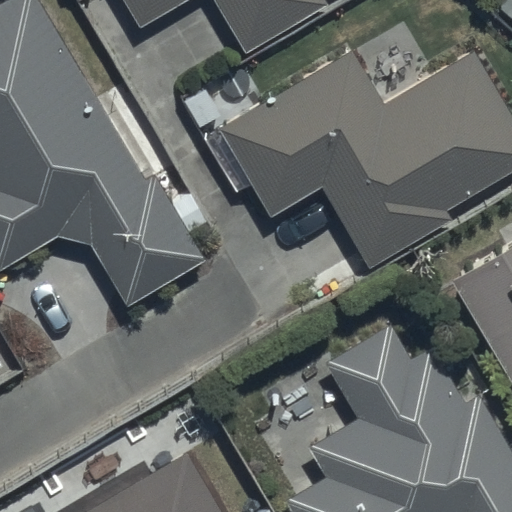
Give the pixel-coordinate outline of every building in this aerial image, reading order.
[(40,0),(0,0),(0,246),(54,219),(92,231),(122,284),(197,241),(186,222),(207,210),(189,177),(168,189),(151,159),(145,166),(40,0)] [(132,0),(139,10),(154,0),(215,0),(240,39),(303,0),(132,0)] [(345,36),(211,110),(261,199),(312,171),(358,253),(446,205),(441,196),(511,156),(511,110),(469,34),(374,87),(345,36)] [(511,378),(511,220),(443,262),(511,378)] [(317,461),(283,480),(300,511),(511,511),(511,445),(472,380),(457,389),(424,333),(405,345),(383,309),(323,346),(356,400),(306,430),(311,439),(306,442),(317,461)] [(228,511),(184,438),(55,511),(228,511)]
